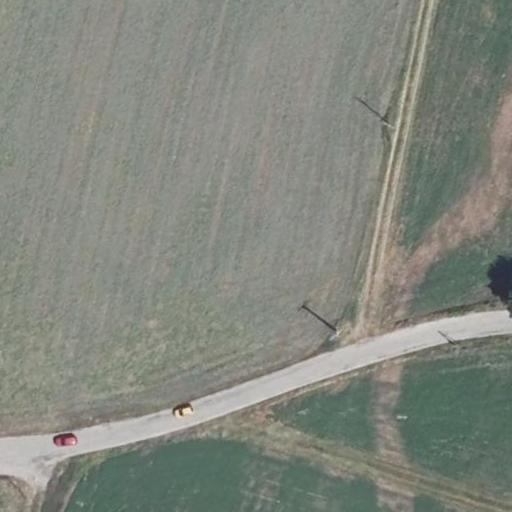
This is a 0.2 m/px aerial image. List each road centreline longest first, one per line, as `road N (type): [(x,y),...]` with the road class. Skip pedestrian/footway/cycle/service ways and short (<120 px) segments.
road 1 (unclassified): [(0,448),(50,447),(249,397),(358,355),(511,322)]
road 2 (track): [(358,355),(431,0)]
